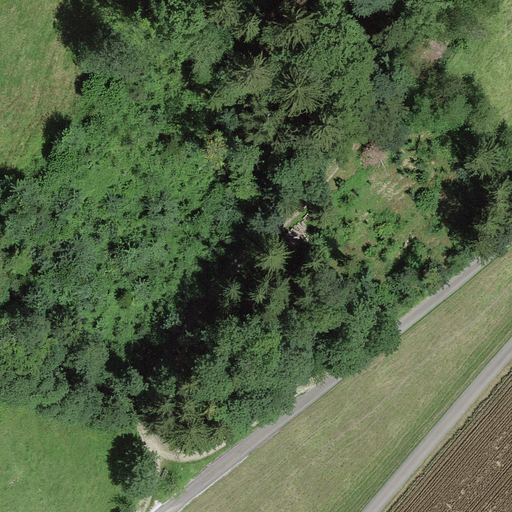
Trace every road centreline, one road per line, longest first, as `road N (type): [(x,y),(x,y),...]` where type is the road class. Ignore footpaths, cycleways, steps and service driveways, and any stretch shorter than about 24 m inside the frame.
road 1 (track): [(429,0),(385,97),(351,147),(236,263),(145,384),(141,407),(154,444),(191,454),(331,376)]
road 2 (track): [(167,511),(511,236)]
